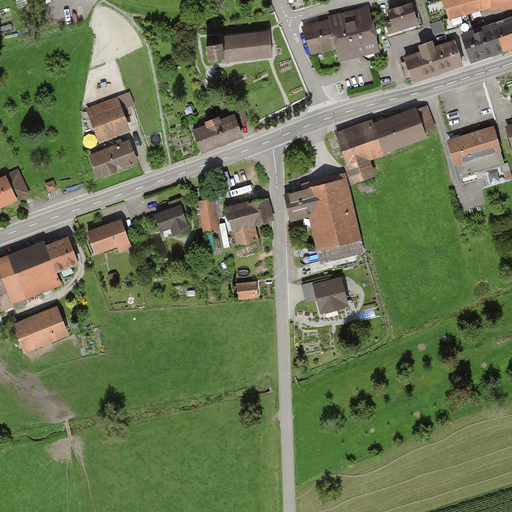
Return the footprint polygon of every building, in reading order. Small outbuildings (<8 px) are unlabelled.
[(450,0),(454,16),(487,7),(487,10),(510,10),(510,0),(450,0)] [(413,1),(384,8),(389,29),(418,21),(413,1)] [(330,18),(303,25),(311,53),(336,47),(339,58),(379,48),(367,5),(329,15),(330,18)] [(511,20),(463,38),(472,61),(511,47),(511,20)] [(270,32),(221,37),(222,46),(209,47),(210,61),(223,60),(223,62),(273,57),(270,32)] [(422,53),(406,59),(413,81),(462,64),(455,42),(437,48),(434,40),(419,45),(422,53)] [(121,106),(90,117),(100,143),(131,132),(121,106)] [(421,112),(343,141),(361,188),(383,179),(377,162),(432,141),(421,112)] [(210,129),(196,134),(202,154),(245,139),(238,118),(225,122),(224,118),(208,124),(210,129)] [(511,172),(499,129),(450,143),(463,186),(483,180),(480,173),(499,167),(503,181),(511,178),(511,172)] [(131,146),(92,160),(99,178),(138,165),(131,146)] [(0,209),(1,209),(0,206),(30,192),(19,168),(6,174),(5,172),(0,174),(0,209)] [(246,172),(233,178),(240,192),(253,186),(246,172)] [(54,179),(45,182),(48,191),(57,188),(54,179)] [(353,182),(284,199),(289,222),(314,216),(324,254),(368,243),(353,182)] [(217,201),(198,204),(203,236),(222,234),(217,201)] [(182,202),(155,211),(161,229),(171,225),(174,234),(191,229),(182,202)] [(263,204),(226,213),(231,237),(238,235),(241,249),(258,245),(254,230),(269,227),(263,204)] [(121,217),(88,230),(96,252),(117,244),(120,252),(133,247),(121,217)] [(45,238),(0,256),(0,312),(29,301),(27,298),(63,284),(57,270),(80,260),(69,233),(46,242),(45,238)] [(117,272),(109,275),(111,283),(119,280),(117,272)] [(341,274),(302,284),(306,300),(317,297),(320,310),(349,303),(341,274)] [(263,284),(242,285),(243,300),(264,299),(263,284)] [(58,304),(13,322),(24,350),(73,331),(68,318),(64,320),(58,304)]
